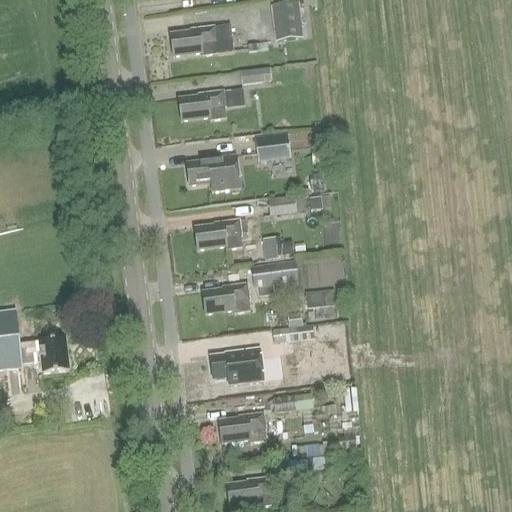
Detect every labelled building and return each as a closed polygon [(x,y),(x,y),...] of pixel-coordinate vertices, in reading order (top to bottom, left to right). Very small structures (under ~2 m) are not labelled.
[(299,5),(271,8),(275,44),(304,41),(299,5)] [(230,28),(226,29),(188,33),(189,37),(171,39),(173,59),(201,56),(201,60),(229,55),(233,55),(230,28)] [(270,70),(241,74),(242,88),(273,84),(272,82),(271,72),(270,72),(270,70)] [(245,110),(243,92),(224,95),(224,94),(197,97),(197,100),(179,103),(181,124),(209,121),(210,124),(226,122),(225,113),(245,110)] [(287,137),(255,140),(257,156),(289,153),(287,137)] [(240,191),(236,158),(206,162),(206,165),(187,167),(189,188),(211,185),(212,195),(240,191)] [(270,219),(297,216),(295,199),(269,202),(270,219)] [(246,223),(239,224),(213,226),(214,229),(195,232),(198,253),(226,249),(226,253),(242,250),(241,240),(240,236),(248,235),(246,223)] [(295,264),(251,270),(254,291),(298,285),(295,264)] [(234,317),(250,315),(248,302),(249,302),(247,287),(222,290),(222,293),(203,296),(206,316),(233,313),(234,317)] [(307,310),(336,307),(335,292),(306,294),(307,310)] [(15,314),(0,315),(0,373),(22,371),(22,367),(41,365),(42,377),(69,374),(65,341),(19,346),(15,314)] [(301,317),(288,319),(289,330),(302,328),(301,317)] [(312,327),(271,333),(273,347),(314,341),(312,327)] [(230,358),(210,360),(213,382),(228,380),(229,389),(264,384),(259,351),(230,355),(230,358)] [(311,397),(272,402),(274,417),(313,411),(311,397)] [(250,446),(266,444),(263,417),(238,420),(239,423),(219,426),(222,446),(250,443),(250,446)] [(327,471),(326,460),(287,464),(288,475),(327,471)] [(258,510),(274,508),(273,496),(271,481),(246,484),(247,487),(227,489),(230,510),(258,507),(258,510)]
